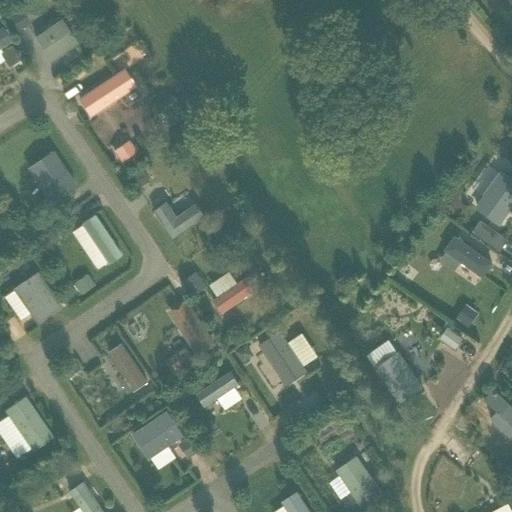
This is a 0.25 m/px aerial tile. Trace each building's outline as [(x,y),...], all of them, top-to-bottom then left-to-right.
[(511,0),(503,0),(509,12),(511,11),(511,0)] [(63,18),(36,36),(54,62),(81,43),(63,18)] [(1,27),(0,27),(0,63),(2,63),(0,60),(0,50),(12,42),(1,27)] [(10,46),(0,53),(0,57),(7,68),(19,60),(10,46)] [(91,117),(139,87),(127,67),(78,97),(91,117)] [(130,139),(113,150),(121,162),(138,151),(130,139)] [(51,204),(77,189),(55,150),(29,166),(51,204)] [(511,179),(503,173),(478,208),(500,224),(511,207),(511,179)] [(191,192),(172,201),(178,212),(196,204),(191,192)] [(154,211),(173,240),(208,217),(199,203),(179,216),(169,201),(154,211)] [(86,221),(108,264),(122,256),(100,213),(86,221)] [(441,261),(457,270),(462,261),(486,276),(496,259),(456,235),(441,261)] [(477,285),(483,275),(463,263),(457,272),(477,285)] [(31,314),(37,323),(64,306),(40,270),(3,295),(21,321),(31,314)] [(87,275),(74,284),(81,294),(94,285),(87,275)] [(224,314),(256,292),(246,277),(213,299),(224,314)] [(171,310),(201,359),(221,347),(191,298),(171,310)] [(467,304),(458,317),(470,325),(479,312),(467,304)] [(442,338),(458,348),(465,337),(449,327),(442,338)] [(281,331),(259,346),(287,386),(308,373),(281,331)] [(397,337),(372,349),(398,402),(422,391),(397,337)] [(111,350),(132,392),(149,384),(127,342),(111,350)] [(178,377),(198,364),(187,347),(167,360),(178,377)] [(74,365),(65,371),(69,377),(78,371),(74,365)] [(220,399),(225,409),(247,398),(233,372),(197,390),(205,407),(220,399)] [(511,403),(496,389),(487,399),(500,411),(492,419),(511,437),(511,403)] [(0,432),(18,459),(55,434),(27,395),(5,410),(8,414),(0,419),(0,432)] [(166,411),(132,434),(147,459),(149,457),(159,470),(176,457),(168,445),(182,435),(166,411)] [(383,497),(357,457),(338,470),(364,509),(383,497)] [(85,511),(109,511),(85,480),(70,492),(85,511)] [(313,511),(302,492),(272,510),(273,511),(313,511)]
